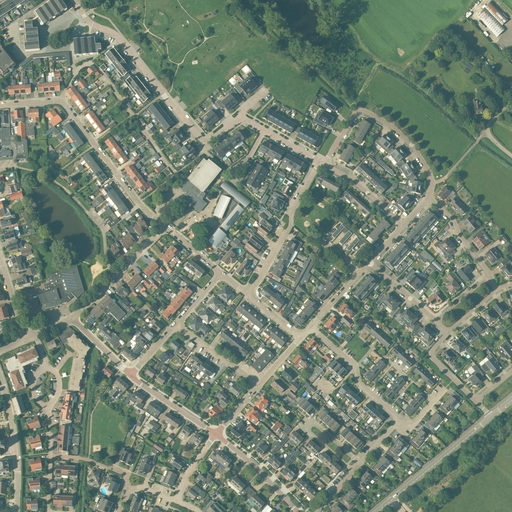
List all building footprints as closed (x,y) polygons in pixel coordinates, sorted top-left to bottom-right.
[(8,0),(6,2),(11,10),(12,12),(17,9),(16,7),(11,0),(8,0)] [(52,0),(53,1),(35,13),(44,25),(67,9),(60,0),(52,0)] [(6,2),(1,5),(7,13),(11,10),(6,2)] [(1,5),(0,5),(0,12),(3,18),(8,15),(7,13),(1,5)] [(494,13),(487,6),(481,11),(489,19),(494,13)] [(481,11),(476,16),(483,24),(489,19),(481,11)] [(498,18),(494,13),(489,19),(483,24),(488,28),(498,18)] [(492,33),(503,22),(498,18),(488,28),(492,33)] [(25,44),(25,51),(39,50),(38,29),(33,29),(32,22),(25,23),(27,44),(25,44)] [(507,26),(503,22),(492,33),(497,37),(507,26)] [(507,26),(497,37),(501,41),(511,31),(507,26)] [(511,31),(501,41),(505,46),(511,39),(511,31)] [(96,53),(96,51),(101,50),(101,45),(95,45),(95,38),(94,38),(94,40),(91,40),(91,38),(87,39),(87,40),(84,41),(84,39),(80,39),(80,41),(77,41),(77,40),(73,40),(75,55),(96,53)] [(0,71),(3,76),(16,65),(1,47),(0,44),(0,71)] [(107,61),(109,60),(117,54),(113,49),(109,52),(107,50),(102,54),(107,61)] [(120,58),(117,54),(109,60),(112,64),(120,58)] [(124,62),(120,58),(112,64),(111,65),(114,70),(116,68),(124,62)] [(127,66),(124,62),(116,68),(119,72),(127,66)] [(97,70),(91,65),(88,68),(94,73),(97,70)] [(130,71),(127,66),(119,72),(117,74),(121,78),(120,79),(121,81),(123,80),(129,75),(127,73),(130,71)] [(243,81),(252,91),(253,90),(253,91),(256,88),(257,87),(253,82),(256,79),(257,80),(250,72),(246,75),(248,77),(243,81)] [(124,83),(128,87),(138,79),(134,75),(131,78),(129,75),(123,80),(124,83)] [(141,84),(138,79),(128,87),(131,91),(141,84)] [(80,86),(83,90),(86,88),(88,86),(83,80),(78,83),(80,86)] [(252,91),(243,81),(239,85),(237,83),(233,86),(240,94),(240,93),(243,90),(247,95),(248,94),(249,95),(252,92),(251,92),(252,91)] [(144,88),(141,84),(131,91),(135,96),(137,94),(144,88)] [(83,90),(80,86),(78,88),(78,89),(76,90),(73,87),(67,92),(72,98),(78,94),(83,90)] [(477,89),(478,95),(482,94),(483,100),(489,99),(486,87),(477,89)] [(86,88),(83,90),(78,94),(72,98),(75,103),(81,98),(79,95),(84,91),(85,92),(88,90),(86,88)] [(148,92),(144,88),(137,94),(140,98),(148,92)] [(229,94),(224,97),(233,107),(237,103),(235,100),(232,97),(234,95),(230,90),(228,93),(229,94)] [(147,100),(151,97),(148,92),(140,98),(138,100),(144,107),(149,102),(147,100)] [(85,103),(79,107),(82,112),(88,107),(87,105),(92,101),(92,102),(95,100),(93,97),(90,99),(85,103)] [(219,100),(216,102),(216,103),(220,107),(223,105),(228,111),(233,107),(224,97),(220,101),(219,100)] [(338,106),(326,97),(321,102),(333,111),(338,106)] [(89,98),(84,102),(81,98),(75,103),(79,107),(85,103),(90,99),(89,98)] [(475,115),(483,114),(482,107),(481,102),(473,103),(474,108),(475,115)] [(153,113),(160,108),(156,103),(147,110),(151,115),(153,114),(153,113)] [(209,110),(205,113),(213,124),(218,119),(213,113),(215,111),(211,107),(209,109),(209,110)] [(99,111),(94,115),(92,112),(86,117),(89,121),(95,116),(100,112),(103,110),(101,108),(98,110),(99,111)] [(153,113),(153,114),(156,117),(156,118),(163,112),(160,108),(153,113)] [(267,121),(272,112),(267,109),(262,118),(267,121)] [(33,123),(25,123),(27,137),(35,136),(34,126),(36,126),(35,123),(39,122),(38,110),(28,110),(29,119),(33,118),(33,123)] [(25,123),(23,123),(23,119),(22,111),(11,112),(12,124),(13,124),(13,125),(15,125),(15,124),(16,124),(16,122),(19,121),(19,123),(18,123),(19,127),(17,127),(18,140),(26,140),(25,123)] [(56,117),(52,111),(46,116),(52,124),(49,126),(51,128),(46,132),(47,137),(56,129),(54,127),(62,121),(58,116),(56,117)] [(98,121),(96,118),(101,114),(100,112),(95,116),(89,121),(92,126),(98,121)] [(156,118),(156,117),(154,119),(157,124),(159,122),(167,116),(163,112),(156,118)] [(272,112),(267,121),(272,123),(276,115),(272,112)] [(200,116),(197,119),(201,123),(203,121),(209,128),(213,124),(205,113),(201,117),(200,116)] [(333,119),(322,113),(319,118),(316,116),(313,121),(320,125),(322,122),(329,126),(333,119)] [(276,115),(272,123),(276,126),(281,118),(276,115)] [(159,122),(162,126),(163,126),(170,120),(167,116),(159,122)] [(281,129),(286,120),(281,118),(276,126),(281,129)] [(102,126),(107,122),(106,120),(101,124),(98,121),(92,126),(96,130),(102,125),(102,126)] [(173,125),(170,120),(163,126),(162,126),(161,127),(164,132),(161,134),(163,137),(164,136),(169,132),(167,130),(173,125)] [(281,129),(286,131),(291,123),(286,120),(281,129)] [(368,130),(371,125),(363,121),(360,126),(368,130)] [(102,125),(96,130),(99,134),(105,130),(103,127),(108,124),(107,122),(102,126),(102,125)] [(299,127),(291,123),(286,131),(291,134),(293,131),(296,132),(299,127)] [(66,133),(72,129),(68,124),(63,128),(66,133)] [(365,135),(368,130),(360,126),(357,131),(365,135)] [(299,127),(296,132),(299,134),(297,137),(302,140),(306,132),(299,127)] [(11,136),(10,129),(4,129),(0,129),(0,138),(1,138),(1,142),(11,141),(11,136)] [(70,138),(75,134),(72,129),(66,133),(70,138)] [(172,141),(181,134),(177,130),(171,135),(169,132),(164,136),(166,139),(168,137),(172,142),(173,141),(172,141)] [(241,130),(236,134),(242,141),(242,142),(247,139),(241,130)] [(362,140),(365,135),(357,131),(356,134),(355,136),(362,140)] [(306,132),(302,140),(307,143),(311,134),(306,132)] [(73,144),(79,139),(75,134),(70,138),(74,143),(72,144),(73,144)] [(111,138),(105,143),(108,147),(114,142),(119,138),(116,134),(111,138)] [(172,141),(173,141),(176,145),(173,148),(175,151),(180,146),(178,144),(185,139),(181,134),(172,141)] [(236,134),(232,137),(238,145),(242,141),(236,134)] [(311,145),(316,137),(311,134),(307,143),(311,145)] [(381,148),(383,146),(389,138),(385,135),(381,139),(378,137),(375,142),(381,148)] [(359,145),(362,140),(355,136),(352,141),(359,145)] [(232,137),(228,140),(233,148),(234,148),(238,145),(232,137)] [(316,137),(311,145),(316,148),(321,140),(316,137)] [(111,151),(118,147),(115,144),(121,140),(119,138),(108,147),(111,151)] [(393,142),(389,138),(383,146),(381,148),(387,153),(388,153),(389,151),(392,149),(394,147),(391,145),(393,142)] [(76,149),(83,144),(79,139),(73,144),(76,149)] [(0,161),(28,159),(27,140),(11,141),(1,142),(1,143),(1,145),(0,144),(0,161)] [(228,140),(223,144),(229,151),(230,152),(234,149),(234,148),(233,148),(228,140)] [(264,142),(259,152),(264,155),(265,154),(265,153),(269,145),(264,142)] [(180,146),(175,151),(177,153),(178,152),(182,156),(182,157),(192,148),(188,144),(182,149),(180,146)] [(225,154),(229,151),(223,144),(219,147),(225,154)] [(269,145),(265,153),(265,154),(269,156),(274,148),(269,145)] [(352,154),(355,149),(348,145),(345,150),(352,154)] [(121,152),(126,148),(125,146),(120,150),(118,147),(111,151),(115,156),(121,152)] [(226,155),(225,154),(219,147),(215,150),(221,159),(226,155)] [(388,153),(390,155),(393,159),(395,158),(402,152),(399,147),(395,151),(392,149),(389,151),(388,153)] [(123,153),(128,150),(126,148),(121,152),(115,156),(119,161),(125,156),(123,153)] [(182,157),(182,156),(181,157),(184,162),(182,164),(184,166),(191,161),(189,158),(196,153),(192,148),(182,157)] [(269,156),(269,157),(274,160),(279,150),(274,148),(269,156)] [(279,150),(274,160),(278,163),(284,153),(279,150)] [(352,154),(345,150),(344,152),(343,152),(342,155),(349,159),(352,154)] [(395,158),(393,159),(397,163),(396,164),(397,167),(400,165),(404,162),(402,160),(406,156),(402,152),(395,158)] [(87,163),(92,159),(88,154),(83,158),(87,163)] [(119,161),(122,165),(128,160),(133,156),(131,154),(126,158),(125,156),(119,161)] [(287,155),(282,164),(287,167),(292,158),(287,155)] [(346,164),(349,159),(342,155),(340,158),(339,160),(346,164)] [(292,158),(287,167),(292,170),(292,169),(297,160),(292,158)] [(90,168),(96,164),(92,159),(87,163),(90,168)] [(207,162),(204,160),(188,179),(181,187),(186,194),(183,198),(189,203),(190,205),(191,205),(190,206),(189,207),(190,208),(191,207),(191,206),(191,205),(200,212),(206,204),(200,199),(199,198),(203,193),(222,171),(209,160),(207,162)] [(297,160),(292,169),(297,171),(297,172),(302,163),(297,160)] [(400,165),(397,167),(399,169),(400,169),(403,173),(405,172),(413,167),(410,162),(406,165),(404,162),(400,165)] [(125,170),(128,174),(135,169),(135,170),(137,168),(140,165),(138,163),(133,167),(132,165),(125,170)] [(297,171),(295,173),(300,176),(306,166),(302,163),(297,172),(297,171)] [(94,173),(99,169),(96,164),(90,168),(94,173)] [(360,174),(366,168),(362,164),(356,171),(358,173),(359,173),(360,174)] [(135,170),(135,169),(128,174),(132,179),(138,174),(136,171),(142,167),(140,165),(137,168),(135,170)] [(258,165),(255,170),(266,176),(268,171),(258,165)] [(405,172),(403,173),(408,181),(409,180),(409,179),(410,179),(413,177),(411,175),(416,172),(413,167),(405,172)] [(365,178),(370,172),(366,168),(360,174),(365,178)] [(98,178),(103,174),(99,169),(94,173),(98,178)] [(255,170),(252,175),(262,180),(263,181),(266,176),(255,170)] [(369,182),(374,176),(370,172),(365,178),(369,182)] [(102,183),(107,179),(103,174),(98,178),(102,183)] [(136,184),(142,179),(138,174),(132,179),(136,184)] [(321,185),(325,178),(323,177),(323,176),(320,174),(316,182),(321,185)] [(252,175),(249,180),(259,185),(262,180),(252,175)] [(373,186),(379,180),(374,176),(369,182),(373,186)] [(417,179),(415,176),(413,177),(410,179),(409,179),(410,181),(410,183),(413,184),(412,187),(421,189),(421,187),(422,187),(423,183),(421,182),(421,183),(417,182),(417,179)] [(144,182),(142,179),(136,184),(139,189),(146,184),(151,180),(149,177),(146,180),(144,182)] [(326,188),(330,181),(325,178),(321,185),(326,188)] [(285,179),(282,184),(287,186),(282,194),(289,198),(294,188),(291,187),(293,184),(285,179)] [(146,184),(139,189),(142,193),(148,189),(151,192),(155,188),(153,185),(152,185),(150,182),(152,181),(151,180),(146,184)] [(249,180),(247,185),(257,190),(260,185),(259,185),(249,180)] [(377,190),(383,184),(379,180),(373,186),(377,190)] [(251,202),(225,181),(220,187),(224,191),(222,196),(221,195),(213,215),(220,219),(219,222),(220,222),(219,223),(219,224),(218,225),(217,226),(217,227),(216,228),(215,229),(214,230),(213,232),(212,233),(211,234),(210,235),(208,236),(207,237),(209,241),(208,242),(216,248),(226,235),(222,232),(224,230),(226,232),(244,210),(243,210),(245,208),(246,208),(251,202)] [(331,191),(335,184),(330,181),(326,188),(331,191)] [(337,185),(335,184),(331,191),(336,194),(341,186),(337,184),(337,185)] [(381,194),(387,188),(383,184),(377,190),(379,191),(379,192),(381,194)] [(18,192),(16,185),(13,186),(6,188),(8,195),(15,193),(18,192)] [(107,194),(113,191),(109,185),(104,189),(107,194)] [(407,194),(410,197),(412,198),(414,196),(414,193),(418,194),(418,195),(421,196),(421,191),(421,189),(412,187),(410,192),(409,192),(407,194)] [(451,193),(444,187),(441,191),(442,192),(438,196),(443,201),(446,197),(446,198),(448,197),(450,199),(454,195),(455,194),(452,191),(451,193)] [(346,199),(351,194),(347,190),(342,196),(346,199)] [(111,200),(116,196),(113,191),(107,194),(111,200)] [(21,192),(10,196),(11,200),(23,197),(21,192)] [(279,212),(280,209),(281,209),(283,206),(282,206),(284,203),(281,201),(283,198),(284,197),(274,192),(274,193),(275,193),(272,197),(277,199),(272,208),(279,212)] [(402,200),(409,207),(412,203),(408,199),(410,197),(407,194),(406,192),(402,196),(404,198),(402,200)] [(350,203),(355,198),(351,194),(346,199),(350,203)] [(115,205),(120,201),(116,196),(111,200),(115,205)] [(354,206),(359,201),(355,198),(350,203),(354,206)] [(462,205),(458,201),(459,200),(456,198),(450,203),(453,206),(451,208),(456,212),(457,211),(461,216),(467,209),(462,205)] [(409,207),(402,200),(400,199),(394,205),(399,210),(401,207),(405,211),(409,207)] [(117,211),(124,206),(120,201),(115,205),(119,210),(117,211)] [(358,210),(363,205),(359,201),(354,206),(358,210)] [(363,214),(367,208),(363,205),(358,210),(363,214)] [(121,216),(128,211),(124,206),(117,211),(121,216)] [(367,217),(371,212),(367,208),(363,214),(367,217)] [(27,224),(31,223),(26,212),(22,213),(27,224)] [(429,213),(425,218),(433,225),(437,220),(437,221),(439,219),(434,214),(432,216),(429,213)] [(3,228),(13,225),(11,216),(5,218),(6,221),(1,223),(3,228)] [(148,227),(142,219),(143,218),(141,216),(139,217),(141,220),(137,223),(138,225),(143,231),(148,227)] [(113,221),(109,217),(104,220),(110,228),(119,221),(117,218),(113,221)] [(470,233),(478,227),(475,223),(476,222),(471,217),(462,224),(470,233)] [(429,229),(433,225),(425,218),(421,222),(429,229)] [(262,226),(269,232),(271,231),(273,228),(273,227),(264,221),(263,219),(259,224),(262,226)] [(388,228),(390,226),(384,220),(380,224),(386,230),(387,228),(388,228)] [(425,233),(429,229),(421,222),(417,226),(425,233)] [(382,234),(386,230),(380,224),(376,228),(382,234)] [(145,233),(143,231),(138,225),(133,228),(131,226),(129,228),(131,231),(133,233),(136,232),(139,236),(145,233)] [(344,228),(341,225),(339,227),(337,225),(335,228),(337,230),(332,236),(335,239),(344,228)] [(266,237),(269,234),(268,234),(269,232),(262,226),(258,231),(266,237)] [(421,237),(425,233),(417,226),(413,230),(421,237)] [(21,236),(18,227),(8,230),(9,233),(4,234),(6,240),(21,236)] [(378,238),(382,234),(376,228),(372,233),(378,238)] [(417,241),(421,237),(413,230),(410,234),(417,241)] [(479,250),(488,243),(482,236),(485,234),(482,230),(475,235),(477,238),(472,242),(479,250)] [(342,245),(352,234),(349,231),(339,242),(342,245)] [(129,233),(124,237),(131,245),(136,242),(133,238),(129,233)] [(375,243),(377,240),(378,238),(372,233),(368,237),(375,243)] [(250,240),(249,242),(259,250),(260,248),(261,249),(263,246),(263,245),(260,242),(261,240),(254,234),(253,235),(252,236),(253,237),(250,240)] [(413,246),(417,241),(410,234),(405,239),(409,242),(407,244),(412,249),(413,246)] [(508,241),(503,235),(498,239),(500,242),(502,240),(505,243),(508,241)] [(117,237),(114,239),(116,241),(118,244),(120,242),(126,249),(131,245),(124,237),(122,239),(120,237),(118,239),(117,237)] [(290,241),(287,247),(294,251),(295,251),(297,253),(302,244),(298,242),(299,241),(292,238),(290,242),(290,241)] [(349,252),(359,241),(356,238),(347,249),(349,252)] [(439,249),(441,252),(451,244),(447,239),(441,244),(439,241),(434,245),(436,248),(437,247),(438,249),(439,249)] [(9,252),(20,249),(17,240),(12,241),(13,245),(8,246),(9,252)] [(117,259),(122,255),(119,250),(121,248),(119,245),(118,244),(116,241),(112,244),(114,248),(111,251),(117,259)] [(258,251),(259,250),(249,242),(245,246),(255,254),(256,254),(258,252),(258,251)] [(402,243),(397,248),(405,255),(409,250),(410,251),(412,249),(407,244),(405,246),(402,243)] [(443,255),(445,257),(443,258),(447,262),(452,258),(449,253),(455,248),(451,244),(441,252),(443,255)] [(356,259),(367,248),(364,245),(353,256),(356,259)] [(173,247),(169,251),(174,256),(176,258),(178,260),(180,258),(179,258),(181,256),(181,255),(173,247)] [(295,251),(294,251),(287,247),(284,253),(291,256),(292,257),(295,251)] [(401,259),(405,255),(397,248),(393,252),(401,259)] [(485,255),(490,260),(489,261),(491,263),(492,262),(492,263),(495,261),(495,262),(497,260),(497,259),(499,258),(494,253),(496,251),(493,248),(485,255)] [(22,257),(28,255),(32,254),(31,249),(23,251),(24,252),(21,253),(22,257)] [(171,260),(174,256),(169,251),(165,254),(171,260)] [(232,264),(236,259),(234,256),(235,255),(230,251),(222,261),(222,262),(225,264),(227,265),(229,262),(232,264)] [(397,263),(401,259),(393,252),(390,256),(397,263)] [(288,262),(291,256),(284,253),(281,258),(288,262)] [(165,254),(161,258),(167,264),(171,260),(165,254)] [(385,261),(388,263),(386,265),(392,271),(394,268),(393,267),(397,263),(390,256),(385,261)] [(13,266),(22,264),(20,257),(12,260),(13,266)] [(511,269),(511,270),(506,264),(510,261),(507,257),(501,263),(504,266),(501,269),(507,277),(509,277),(509,278),(511,277),(511,269)] [(285,267),(288,262),(281,258),(278,263),(285,267)] [(188,272),(190,270),(195,264),(190,260),(185,266),(183,268),(188,272)] [(154,262),(149,267),(153,272),(155,270),(158,267),(154,262)] [(246,275),(250,270),(248,268),(249,266),(244,262),(236,272),(235,273),(238,275),(239,275),(241,276),(243,273),(246,275)] [(282,273),(285,267),(278,263),(275,269),(282,273)] [(15,273),(24,270),(22,264),(13,266),(15,273)] [(195,274),(200,268),(195,264),(190,270),(195,274)] [(466,283),(467,282),(468,282),(469,281),(469,280),(471,278),(468,274),(472,271),(467,265),(464,268),(463,268),(457,273),(466,283)] [(70,300),(74,296),(77,299),(84,292),(77,267),(65,271),(65,270),(59,272),(48,276),(51,287),(45,289),(45,290),(39,292),(40,296),(39,296),(39,297),(40,298),(40,299),(40,300),(41,302),(41,303),(41,304),(43,304),(44,309),(54,307),(55,309),(59,308),(59,306),(61,305),(61,304),(66,303),(66,302),(69,299),(70,300)] [(155,274),(153,272),(149,267),(143,272),(148,277),(150,279),(153,277),(155,279),(158,277),(155,274)] [(401,267),(395,274),(398,276),(404,269),(402,267),(401,267)] [(200,268),(195,274),(200,278),(205,272),(200,268)] [(280,282),(281,280),(279,278),(282,273),(275,269),(272,274),(273,275),(272,278),(280,282)] [(408,273),(411,276),(406,282),(410,286),(419,276),(415,273),(415,272),(412,269),(408,273)] [(328,282),(329,282),(335,288),(339,283),(338,282),(341,279),(336,275),(333,272),(326,280),(328,282)] [(451,295),(460,288),(457,284),(459,282),(452,274),(449,276),(452,281),(445,287),(451,295)] [(132,280),(137,284),(143,290),(144,291),(146,289),(144,287),(141,285),(142,284),(140,282),(142,279),(137,275),(132,280)] [(419,276),(410,286),(415,290),(420,285),(423,287),(427,283),(422,278),(422,279),(419,276)] [(19,286),(28,284),(26,277),(17,280),(18,283),(18,285),(19,286)] [(373,289),(377,284),(369,277),(365,282),(373,289)] [(149,288),(152,285),(146,279),(143,282),(147,287),(148,287),(149,288)] [(275,285),(275,284),(276,282),(270,279),(268,282),(272,284),(272,285),(273,287),(275,285)] [(143,290),(137,284),(132,280),(127,285),(130,287),(132,289),(135,286),(140,291),(141,292),(143,290)] [(330,292),(335,288),(329,282),(328,282),(324,287),(330,292)] [(369,293),(373,289),(365,282),(361,286),(369,293)] [(191,291),(193,289),(187,284),(185,287),(186,288),(184,290),(181,287),(180,288),(175,285),(182,292),(188,297),(192,293),(191,291)] [(322,289),(320,291),(326,297),(330,292),(324,287),(321,285),(320,287),(322,289)] [(130,297),(127,294),(128,293),(125,290),(126,290),(121,286),(115,292),(120,296),(121,296),(121,297),(123,295),(125,297),(128,299),(130,297)] [(365,297),(369,293),(361,286),(358,290),(365,297)] [(136,297),(138,299),(140,296),(135,291),(134,291),(132,289),(130,287),(128,289),(132,293),(132,294),(136,297)] [(260,293),(265,297),(270,291),(271,289),(270,288),(268,290),(265,287),(260,293)] [(230,299),(231,301),(235,297),(233,295),(225,288),(222,291),(222,292),(219,295),(227,302),(230,299)] [(317,301),(319,299),(322,302),(326,297),(320,291),(320,292),(317,290),(315,292),(318,294),(316,296),(314,293),(311,296),(317,301)] [(361,302),(365,297),(358,290),(353,295),(361,302)] [(270,301),(275,295),(270,291),(265,297),(270,301)] [(184,302),(188,297),(182,292),(178,297),(184,302)] [(439,304),(440,303),(441,304),(443,302),(443,301),(444,300),(438,292),(433,296),(432,295),(427,299),(428,300),(431,304),(432,305),(437,301),(439,304)] [(387,307),(394,299),(389,294),(384,299),(382,296),(376,303),(379,306),(382,302),(387,307)] [(172,299),(174,301),(180,306),(184,302),(178,297),(176,295),(172,299)] [(274,305),(280,299),(279,299),(275,295),(270,301),(274,305)] [(123,323),(128,317),(133,313),(125,305),(120,309),(115,304),(107,296),(100,303),(101,304),(99,307),(104,313),(105,314),(108,311),(118,321),(120,320),(123,323)] [(280,299),(274,305),(279,309),(281,307),(284,310),(287,305),(284,303),(286,300),(281,296),(279,299),(280,299)] [(222,305),(214,298),(211,301),(211,302),(208,305),(216,312),(218,309),(221,312),(225,307),(222,304),(222,305)] [(318,304),(312,299),(310,301),(308,300),(304,304),(307,307),(313,312),(317,307),(316,306),(318,304)] [(392,317),(398,311),(395,308),(399,303),(394,299),(387,307),(392,311),(389,315),(392,317)] [(176,311),(180,306),(174,301),(170,306),(176,311)] [(248,308),(245,306),(246,305),(243,302),(237,310),(243,315),(249,307),(248,308)] [(0,314),(8,313),(6,307),(5,308),(5,304),(0,305),(0,314)] [(355,313),(345,304),(339,310),(343,314),(344,313),(350,318),(355,313)] [(505,307),(502,309),(498,304),(494,308),(502,318),(507,314),(506,313),(509,311),(505,307)] [(172,315),(176,311),(170,306),(166,310),(172,315)] [(104,313),(99,307),(98,307),(97,308),(96,307),(91,313),(94,317),(96,315),(99,317),(99,318),(104,313)] [(254,313),(251,311),(252,310),(249,307),(243,315),(249,320),(255,312),(254,313)] [(284,313),(288,316),(292,310),(290,309),(289,308),(287,307),(284,313)] [(309,317),(313,312),(307,307),(303,311),(309,317)] [(217,323),(220,320),(215,315),(214,316),(206,309),(203,313),(200,317),(206,321),(208,323),(210,321),(211,322),(213,322),(214,321),(217,323)] [(404,313),(400,309),(396,315),(402,321),(403,320),(405,322),(412,314),(407,310),(404,313)] [(168,320),(172,315),(166,310),(162,315),(168,320)] [(309,317),(303,311),(298,316),(296,314),(305,321),(309,317)] [(491,315),(488,311),(487,312),(486,311),(483,314),(484,315),(483,315),(489,323),(493,320),(494,322),(498,319),(494,313),(491,315)] [(260,318),(257,316),(258,315),(255,312),(249,320),(255,325),(261,317),(260,318)] [(94,317),(91,313),(84,319),(90,326),(99,317),(96,315),(94,317)] [(300,326),(305,321),(296,314),(294,316),(297,318),(294,321),(300,326)] [(413,331),(418,325),(415,322),(417,319),(412,314),(405,322),(408,324),(407,325),(413,331)] [(107,326),(113,320),(108,316),(103,322),(107,326)] [(352,323),(344,316),(341,320),(342,321),(341,321),(343,323),(344,322),(348,327),(349,326),(349,327),(352,324),(352,323)] [(261,330),(266,323),(263,320),(264,320),(261,317),(255,325),(261,330)] [(204,325),(196,318),(193,322),(190,326),(195,330),(199,326),(201,328),(200,329),(203,332),(207,327),(204,325)] [(332,318),(325,326),(330,330),(334,325),(339,329),(341,325),(337,321),(332,318)] [(482,325),(477,319),(472,324),(479,333),(482,330),(484,332),(489,328),(484,323),(482,325)] [(156,322),(153,320),(149,325),(147,323),(146,324),(147,325),(150,328),(151,329),(152,328),(158,332),(162,327),(156,322)] [(372,324),(369,322),(364,328),(370,333),(375,327),(376,325),(373,322),(372,324)] [(155,336),(149,330),(150,328),(147,325),(143,331),(142,331),(138,327),(135,331),(139,335),(142,333),(144,335),(143,335),(150,341),(155,336)] [(275,330),(273,328),(273,327),(270,325),(264,332),(270,337),(276,330),(275,330)] [(423,338),(430,330),(425,326),(421,331),(419,329),(414,334),(418,338),(420,336),(423,338)] [(72,331),(71,330),(72,329),(69,327),(66,331),(59,333),(60,337),(60,336),(61,338),(60,338),(63,344),(68,342),(69,344),(80,354),(79,355),(78,358),(78,361),(75,361),(69,389),(80,391),(80,387),(79,387),(81,380),(82,380),(83,373),(82,373),(83,366),(84,366),(86,360),(84,360),(85,356),(86,356),(87,352),(90,349),(87,346),(87,347),(81,342),(82,341),(79,339),(78,340),(76,338),(77,337),(74,334),(75,333),(73,330),(72,331)] [(375,338),(381,332),(375,327),(370,333),(375,338)] [(105,328),(100,334),(105,339),(106,338),(108,340),(107,341),(116,349),(120,344),(118,342),(120,339),(113,333),(112,335),(105,328)] [(471,334),(467,328),(465,329),(465,328),(461,331),(462,332),(461,333),(468,342),(472,339),(473,341),(478,337),(474,332),(471,334)] [(227,341),(232,335),(226,330),(221,336),(227,341)] [(281,335),(279,333),(279,332),(276,330),(270,337),(276,342),(282,335),(282,334),(281,335)] [(430,339),(435,334),(430,330),(423,338),(421,340),(428,347),(433,341),(430,339)] [(381,343),(387,338),(381,332),(375,338),(381,343)] [(233,346),(238,340),(232,335),(227,341),(233,346)] [(282,347),(288,340),(285,338),(285,337),(282,335),(276,342),(282,347)] [(140,351),(145,345),(145,344),(147,342),(140,336),(134,342),(136,344),(134,346),(140,351)] [(391,342),(387,338),(381,343),(387,349),(390,346),(391,347),(395,342),(392,340),(391,342)] [(239,351),(244,345),(238,340),(233,346),(239,351)] [(312,349),(314,347),(316,348),(318,345),(312,340),(305,348),(309,351),(307,353),(310,355),(314,351),(312,349)] [(462,345),(456,340),(455,342),(454,341),(452,344),(452,345),(451,346),(459,354),(463,349),(466,352),(470,348),(464,343),(462,345)] [(55,344),(54,341),(46,345),(49,350),(49,352),(54,350),(53,348),(57,347),(60,345),(59,342),(55,344)] [(179,356),(184,351),(180,347),(174,341),(169,346),(175,351),(175,352),(179,356)] [(507,360),(511,356),(511,353),(509,350),(511,347),(506,341),(500,346),(502,349),(498,352),(503,358),(505,358),(507,360)] [(245,356),(250,350),(244,345),(239,351),(245,356)] [(135,356),(140,351),(134,346),(135,347),(130,352),(127,349),(122,354),(131,362),(136,356),(135,356)] [(397,358),(402,352),(397,346),(391,352),(397,358)] [(271,359),(274,356),(265,348),(264,349),(265,351),(262,355),(269,362),(268,361),(270,358),(271,359)] [(39,358),(35,349),(31,351),(31,349),(21,354),(21,355),(18,357),(18,358),(16,359),(15,358),(9,361),(9,362),(8,365),(7,365),(9,371),(10,371),(11,373),(9,374),(11,379),(12,378),(15,386),(14,386),(15,391),(26,387),(26,386),(28,385),(27,381),(26,381),(24,375),(26,374),(24,371),(25,369),(24,367),(35,362),(35,363),(38,361),(37,359),(39,358)] [(443,355),(442,356),(445,360),(448,363),(449,364),(451,366),(455,363),(454,362),(458,357),(454,353),(451,356),(449,354),(446,351),(445,353),(444,352),(442,354),(443,355)] [(173,357),(168,352),(166,355),(163,353),(158,359),(161,361),(159,362),(163,365),(165,364),(164,363),(168,358),(170,360),(173,357)] [(403,363),(408,357),(402,352),(397,358),(403,363)] [(493,372),(498,368),(493,361),(496,359),(491,353),(488,356),(491,360),(485,364),(489,369),(490,369),(493,372)] [(266,365),(269,362),(262,355),(256,361),(264,367),(263,367),(265,364),(266,365)] [(309,365),(298,355),(293,362),(297,366),(298,364),(304,370),(309,365)] [(192,370),(199,360),(193,356),(186,367),(191,371),(192,370)] [(409,368),(414,362),(408,357),(403,363),(409,368)] [(381,371),(386,365),(380,360),(375,366),(381,371)] [(261,370),(264,367),(256,361),(251,367),(258,373),(260,370),(261,370)] [(333,371),(339,365),(334,361),(329,367),(333,371)] [(202,377),(209,367),(204,364),(199,370),(197,373),(199,375),(201,372),(204,374),(202,377)] [(337,375),(343,368),(339,365),(333,371),(337,375)] [(375,377),(381,371),(375,366),(369,371),(375,377)] [(419,377),(424,371),(418,366),(413,372),(419,377)] [(480,380),(484,376),(476,366),(473,369),(472,368),(467,372),(471,376),(472,376),(473,377),(468,381),(472,386),(476,387),(476,386),(481,382),(480,380)] [(202,377),(204,378),(206,375),(210,377),(214,371),(209,367),(202,377)] [(113,373),(106,368),(103,371),(102,370),(95,377),(98,379),(100,377),(103,373),(109,378),(113,373)] [(155,368),(152,371),(149,368),(146,373),(146,374),(147,375),(148,376),(149,375),(152,378),(156,373),(155,372),(157,369),(155,368)] [(313,374),(317,377),(320,374),(322,371),(318,368),(313,374)] [(342,378),(347,372),(343,368),(337,375),(342,378)] [(288,370),(286,369),(282,374),(290,381),(294,376),(292,374),(293,374),(288,370)] [(370,383),(375,377),(369,371),(364,377),(370,383)] [(425,382),(430,376),(424,371),(419,377),(425,382)] [(180,381),(183,376),(177,372),(173,377),(180,381)] [(167,381),(169,378),(162,374),(157,381),(162,385),(166,380),(167,381)] [(431,387),(436,381),(430,376),(425,382),(431,387)] [(400,388),(405,382),(399,377),(394,383),(400,388)] [(111,397),(124,383),(119,379),(115,384),(117,387),(110,396),(111,397)] [(281,393),(286,388),(277,380),(272,385),(281,393)] [(231,387),(229,385),(230,384),(227,382),(224,385),(229,390),(236,396),(241,390),(234,385),(231,387)] [(295,393),(300,387),(294,382),(289,388),(295,393)] [(116,401),(124,393),(128,387),(124,383),(111,397),(116,401)] [(210,386),(206,383),(202,388),(204,389),(204,390),(206,392),(210,386)] [(395,394),(400,388),(394,383),(389,389),(395,394)] [(340,397),(348,389),(344,385),(339,392),(341,394),(339,396),(340,397)] [(313,394),(315,392),(309,386),(305,391),(309,395),(311,392),(313,394)] [(186,401),(189,396),(177,387),(175,392),(177,393),(177,394),(186,401)] [(347,399),(352,393),(348,389),(340,397),(342,399),(344,397),(347,399)] [(390,400),(395,394),(389,389),(384,395),(390,400)] [(295,399),(298,396),(291,390),(288,393),(295,399)] [(76,397),(76,393),(69,392),(69,395),(66,395),(65,397),(64,397),(64,401),(74,403),(75,396),(76,397)] [(136,401),(140,395),(136,392),(133,395),(130,393),(123,404),(126,406),(129,402),(130,401),(134,404),(136,401)] [(225,408),(230,403),(225,399),(227,397),(221,392),(218,396),(222,400),(219,403),(221,405),(220,406),(223,409),(224,407),(225,408)] [(349,405),(356,396),(352,393),(347,399),(349,401),(347,404),(349,405)] [(419,405),(425,400),(419,394),(414,400),(419,405)] [(457,399),(452,394),(448,399),(449,400),(447,402),(453,407),(457,403),(459,404),(461,402),(460,401),(461,400),(458,398),(457,399)] [(145,398),(140,395),(136,401),(138,403),(136,406),(141,410),(144,404),(142,403),(145,398)] [(355,406),(361,400),(356,396),(349,405),(350,406),(353,404),(355,406)] [(18,415),(25,413),(20,397),(13,400),(18,415)] [(266,408),(270,404),(268,402),(262,397),(259,401),(266,408)] [(302,399),(299,397),(296,400),(299,402),(297,404),(301,408),(307,402),(302,398),(302,399)] [(414,411),(419,405),(414,400),(408,406),(414,411)] [(263,412),(266,408),(259,401),(255,405),(261,410),(263,412)] [(150,415),(156,406),(151,402),(147,408),(145,411),(150,415)] [(305,412),(311,406),(307,402),(301,408),(305,412)] [(453,407),(447,402),(445,404),(443,403),(439,408),(446,414),(448,412),(453,407)] [(364,416),(372,407),(368,404),(362,410),(365,412),(363,415),(364,416)] [(223,410),(217,405),(216,406),(208,414),(212,417),(213,416),(216,418),(223,410)] [(158,416),(162,410),(156,406),(150,415),(156,419),(158,416)] [(287,415),(290,412),(288,410),(284,406),(282,408),(281,409),(285,413),(287,415)] [(310,416),(315,409),(311,406),(305,412),(310,416)] [(409,417),(414,411),(408,406),(403,412),(409,417)] [(322,421),(327,415),(323,411),(325,409),(323,407),(318,413),(320,415),(317,418),(322,421)] [(371,417),(376,411),(372,407),(364,416),(366,417),(368,415),(371,417)] [(256,419),(260,415),(258,413),(252,408),(249,412),(256,419)] [(372,423),(380,415),(376,411),(371,417),(373,419),(371,422),(372,423)] [(444,421),(446,419),(437,411),(433,416),(434,417),(432,419),(438,424),(442,419),(444,421)] [(253,423),(256,419),(249,412),(245,416),(251,422),(251,421),(253,423)] [(357,423),(359,422),(355,418),(358,415),(355,412),(350,417),(357,423)] [(62,417),(61,423),(70,424),(71,415),(62,413),(61,417),(62,417)] [(169,423),(173,418),(167,414),(163,419),(161,422),(164,424),(166,421),(169,423)] [(326,425),(332,419),(327,415),(322,421),(326,425)] [(379,425),(384,418),(380,415),(372,423),(374,425),(376,422),(379,425)] [(28,427),(30,426),(31,430),(40,427),(37,417),(31,419),(26,421),(28,427)] [(177,429),(181,423),(173,418),(169,423),(172,425),(169,428),(172,430),(174,427),(177,429)] [(330,429),(336,422),(332,419),(326,425),(330,429)] [(438,424),(432,419),(430,421),(428,420),(424,425),(434,433),(440,426),(438,424)] [(151,432),(156,424),(151,421),(147,427),(151,430),(150,431),(151,432)] [(281,430),(283,427),(282,426),(278,422),(275,425),(281,430)] [(334,432),(340,426),(336,422),(330,429),(334,432)] [(70,424),(61,423),(60,429),(59,429),(59,433),(69,434),(70,424)] [(241,432),(246,427),(240,423),(235,429),(234,428),(231,432),(238,437),(240,435),(241,436),(239,439),(242,442),(244,439),(246,441),(249,439),(246,437),(248,436),(244,433),(243,434),(241,433),(242,433),(241,432)] [(255,432),(258,429),(251,423),(248,426),(255,432)] [(154,434),(160,426),(156,424),(151,432),(154,434)] [(279,434),(281,431),(281,430),(275,425),(271,429),(276,433),(277,432),(279,434)] [(185,446),(192,436),(190,434),(192,431),(186,426),(180,434),(185,437),(183,439),(187,442),(184,445),(185,446)] [(423,441),(427,436),(429,434),(422,427),(418,432),(419,433),(417,436),(423,441)] [(344,438),(350,432),(345,428),(340,435),(344,438)] [(262,439),(261,440),(262,441),(263,440),(264,441),(271,432),(269,431),(262,439)] [(291,444),(293,442),(299,436),(294,432),(289,438),(291,440),(289,443),(291,444)] [(348,442),(354,436),(350,432),(344,438),(348,442)] [(166,448),(174,437),(171,434),(167,440),(168,441),(165,444),(165,447),(166,448)] [(203,438),(197,434),(195,437),(192,436),(185,446),(186,447),(189,443),(192,445),(194,443),(198,446),(203,438)] [(34,438),(34,436),(29,437),(30,444),(31,444),(32,449),(41,446),(39,437),(34,438)] [(280,443),(278,444),(281,447),(289,438),(286,436),(280,443)] [(298,446),(303,440),(299,436),(293,442),(291,444),(293,446),(295,443),(298,446)] [(352,446),(358,440),(354,436),(348,442),(352,446)] [(423,441),(417,436),(415,438),(413,437),(409,442),(416,448),(418,446),(423,441)] [(261,439),(258,437),(252,443),(254,444),(255,445),(261,439)] [(407,448),(409,446),(399,437),(395,442),(396,443),(394,446),(400,451),(404,446),(407,448)] [(262,441),(261,440),(256,446),(258,448),(256,451),(261,456),(267,450),(263,446),(263,445),(265,443),(262,441)] [(362,444),(358,440),(352,446),(357,450),(357,449),(359,450),(364,445),(362,444)] [(307,454),(309,451),(315,445),(311,441),(304,449),(306,451),(305,452),(307,454)] [(162,452),(165,447),(156,442),(153,447),(162,452)] [(281,447),(278,444),(276,447),(271,453),(273,456),(281,447)] [(68,455),(69,452),(67,452),(68,446),(58,445),(58,448),(58,451),(62,452),(61,455),(68,455)] [(307,454),(309,456),(311,453),(314,455),(320,449),(315,445),(309,451),(307,454)] [(394,446),(392,448),(391,447),(386,452),(393,458),(397,461),(399,458),(396,455),(400,451),(394,446)] [(129,454),(131,450),(125,448),(125,449),(122,448),(120,453),(123,454),(120,461),(125,463),(129,454)] [(219,453),(216,451),(211,457),(210,456),(207,459),(212,463),(215,459),(221,463),(226,456),(220,452),(219,453)] [(322,463),(328,456),(323,452),(318,458),(318,459),(322,463)] [(134,456),(129,454),(125,463),(130,466),(133,459),(136,461),(138,455),(135,454),(134,456)] [(281,463),(282,464),(284,466),(292,457),(289,454),(281,463)] [(392,465),(394,463),(384,454),(380,459),(381,460),(379,463),(385,468),(389,463),(392,465)] [(180,470),(184,465),(178,461),(180,458),(175,455),(171,460),(174,462),(172,465),(180,470)] [(277,460),(280,457),(278,455),(275,458),(273,456),(267,462),(272,466),(277,460)] [(292,457),(284,466),(286,468),(287,467),(296,457),(294,455),(292,457)] [(228,472),(233,466),(230,464),(232,461),(226,456),(221,463),(226,468),(224,470),(228,472)] [(327,467),(332,460),(328,456),(322,463),(327,467)] [(281,463),(279,461),(281,458),(280,457),(277,460),(272,466),(276,470),(282,464),(281,463)] [(318,459),(318,458),(316,457),(311,462),(307,467),(310,469),(312,467),(316,462),(315,462),(318,459)] [(144,458),(139,470),(147,474),(151,464),(152,462),(152,461),(144,458)] [(35,460),(34,459),(30,459),(31,466),(32,466),(32,471),(42,469),(40,459),(35,460)] [(0,473),(9,472),(8,460),(0,461),(0,473)] [(331,471),(337,465),(332,460),(327,467),(331,471)] [(385,468),(379,463),(377,465),(376,464),(371,469),(381,477),(383,475),(381,473),(385,468)] [(55,477),(62,478),(62,476),(63,466),(60,466),(60,464),(56,464),(56,468),(55,467),(54,472),(56,472),(55,477)] [(296,475),(298,477),(303,471),(307,467),(304,464),(299,470),(300,471),(296,475)] [(75,465),(69,465),(68,476),(74,477),(77,477),(78,470),(75,470),(75,465)] [(336,475),(341,469),(337,465),(331,471),(329,473),(331,474),(333,472),(336,475)] [(290,469),(287,467),(286,468),(281,473),(286,477),(292,471),(294,469),(292,467),(290,469)] [(175,481),(177,475),(174,474),(175,471),(168,468),(166,471),(167,471),(165,477),(175,481)] [(292,471),(286,477),(290,481),(296,475),(293,473),(296,470),(294,469),(292,471)] [(375,480),(377,478),(367,469),(363,474),(364,475),(362,478),(368,483),(372,478),(375,480)] [(98,478),(101,471),(97,470),(96,473),(92,472),(90,478),(91,478),(89,482),(99,486),(102,479),(98,478)] [(208,473),(204,478),(200,475),(195,481),(202,487),(205,483),(207,484),(211,480),(209,478),(208,477),(210,474),(208,473)] [(235,488),(241,482),(238,480),(240,478),(235,474),(228,481),(230,483),(235,488)] [(116,494),(120,485),(116,484),(117,480),(108,477),(106,482),(111,484),(108,491),(116,494)] [(172,487),(175,481),(165,477),(163,482),(162,482),(160,485),(168,489),(169,486),(172,487)] [(368,483),(362,478),(360,480),(358,479),(354,484),(364,492),(366,490),(364,488),(368,483)] [(29,486),(30,486),(31,490),(40,489),(39,479),(33,480),(33,479),(28,479),(29,486)] [(299,489),(304,483),(300,479),(294,485),(299,489)] [(240,492),(239,493),(243,497),(247,493),(245,491),(249,487),(244,483),(243,484),(241,482),(235,488),(240,492)] [(303,493),(309,487),(304,483),(299,489),(303,493)] [(206,494),(195,485),(193,488),(192,487),(187,494),(194,500),(198,495),(202,499),(206,494)] [(355,497),(357,499),(361,494),(352,486),(348,491),(349,492),(347,494),(353,500),(355,497)] [(308,497),(313,491),(309,487),(303,493),(308,497)] [(312,501),(318,495),(313,491),(308,497),(312,501)] [(249,501),(254,505),(260,499),(257,497),(259,496),(254,492),(252,494),(250,492),(247,495),(246,497),(249,500),(249,501)] [(353,500),(347,494),(345,497),(344,496),(339,501),(343,504),(349,509),(353,505),(351,502),(353,500)] [(97,503),(100,504),(111,509),(113,503),(107,501),(108,498),(100,495),(99,498),(97,503)] [(146,501),(147,497),(140,495),(139,498),(136,496),(135,498),(134,498),(133,501),(142,505),(144,500),(146,501)] [(72,507),(73,503),(75,503),(76,496),(73,496),(73,497),(66,497),(66,507),(72,507)] [(257,511),(259,510),(260,510),(262,511),(268,505),(263,500),(262,502),(260,499),(254,505),(252,507),(257,511)] [(26,500),(26,506),(28,506),(28,510),(38,510),(37,500),(31,500),(26,500)] [(207,511),(214,511),(218,508),(214,504),(215,503),(212,500),(206,506),(209,509),(207,511)] [(140,510),(142,505),(133,501),(130,506),(140,510)] [(97,503),(95,508),(94,511),(96,511),(102,511),(103,511),(109,511),(111,509),(100,504),(97,503)] [(334,509),(332,511),(341,511),(342,511),(344,511),(346,511),(337,503),(333,508),(334,509)]
